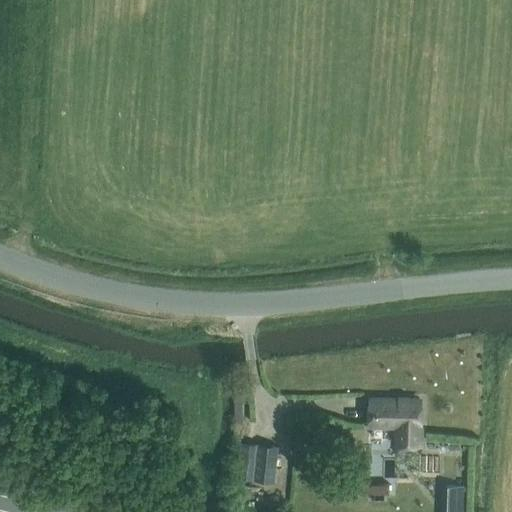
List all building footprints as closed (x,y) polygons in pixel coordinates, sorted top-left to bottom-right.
[(234,401),(236,401),(243,401),(243,390),(236,390),(233,390),(234,401)] [(368,424),(394,424),(394,448),(420,449),(420,400),(368,399),(368,424)] [(274,482),(278,447),(242,443),(236,489),(247,490),(248,479),(274,482)] [(248,485),(246,503),(271,506),(273,488),(248,485)] [(447,487),(446,511),(462,511),(463,487),(447,487)]
